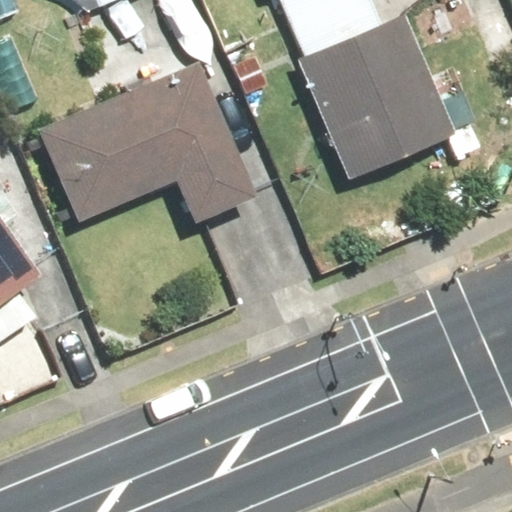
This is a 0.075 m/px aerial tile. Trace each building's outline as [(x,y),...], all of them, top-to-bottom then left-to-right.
[(19,0),(0,0),(0,18),(23,10),(19,0)] [(100,0),(104,8),(123,0),(100,0)] [(401,11),(290,55),(342,188),(454,144),(401,11)] [(191,59),(35,124),(75,218),(170,178),(188,222),(249,197),(191,59)] [(0,230),(0,303),(34,280),(0,230)]
